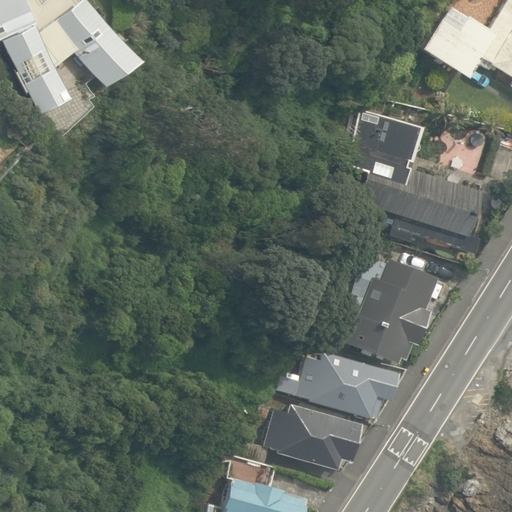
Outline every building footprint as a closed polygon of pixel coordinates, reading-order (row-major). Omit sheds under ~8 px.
[(18,0),(0,0),(0,49),(10,68),(6,70),(20,95),(21,95),(33,116),(66,99),(52,67),(68,53),(99,88),(128,62),(76,0),(69,0),(29,33),(24,26),(30,23),(18,0)] [(506,85),(511,88),(511,0),(503,0),(485,31),(443,6),(438,15),(430,11),(411,42),(417,46),(415,49),(462,76),(472,61),(485,69),(488,64),(511,78),(506,85)] [(113,38),(126,30),(121,22),(108,30),(113,38)] [(383,154),(393,120),(349,107),(339,142),(383,154)] [(455,247),(466,251),(489,180),(418,157),(414,168),(361,151),(344,202),(363,208),(358,224),(376,230),(379,223),(386,225),(383,235),(406,242),(408,235),(455,250),(455,247)] [(370,254),(376,234),(339,223),(333,242),(370,254)] [(341,317),(332,340),(394,364),(396,358),(401,360),(408,343),(413,345),(426,311),(419,309),(431,277),(383,258),(381,264),(345,250),(338,271),(364,281),(351,316),(346,314),(344,318),(341,317)] [(278,374),(274,389),(373,416),(378,397),(386,399),(394,372),(318,351),(316,359),(303,355),(298,375),(285,372),(284,375),(278,374)] [(357,423),(284,403),(282,412),(270,408),(260,445),(234,438),(230,454),(261,462),(265,448),(272,450),(272,453),(333,470),(336,459),(346,462),(357,423)] [(267,485),(272,466),(226,454),(220,477),(226,479),(219,505),(205,501),(204,507),(202,511),(296,511),(301,493),(267,485)]
